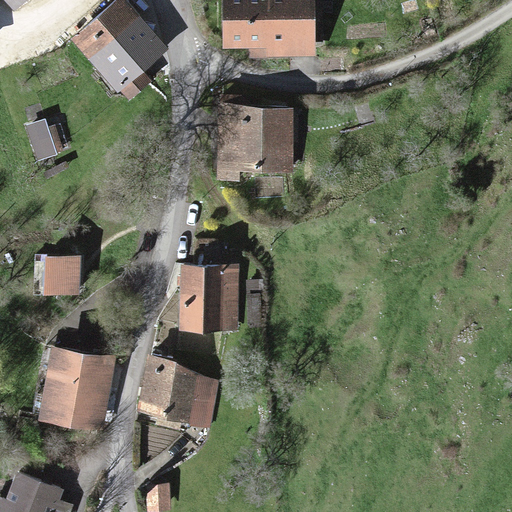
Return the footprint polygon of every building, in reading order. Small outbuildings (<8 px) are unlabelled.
[(0,0),(12,12),(25,0),(0,0)] [(216,0),(215,46),(245,47),(245,58),(304,60),(306,0),(216,0)] [(113,5),(70,43),(123,104),(145,85),(133,71),(154,53),(113,5)] [(281,110),(216,111),(217,182),(231,182),(231,174),(281,173),(281,110)] [(234,271),(177,271),(177,332),(234,333),(234,271)] [(105,360),(41,352),(33,422),(97,430),(105,360)] [(147,366),(136,413),(201,428),(212,381),(147,366)] [(0,496),(0,511),(69,511),(72,505),(59,500),(64,488),(17,471),(6,499),(0,496)]
